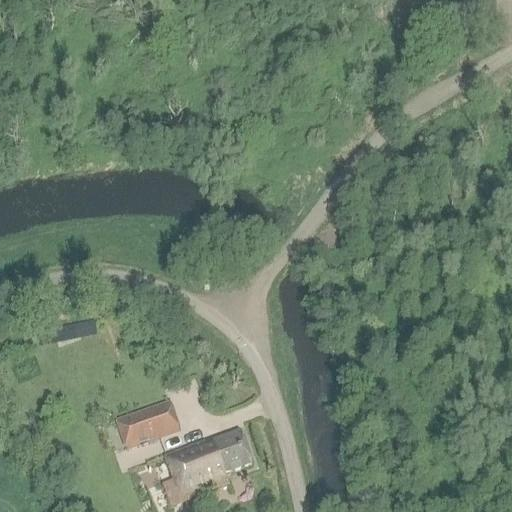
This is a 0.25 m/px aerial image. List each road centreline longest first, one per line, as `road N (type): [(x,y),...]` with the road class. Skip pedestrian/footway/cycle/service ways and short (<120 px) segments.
road 1 (unclassified): [(302,511),(268,388),(229,328),(159,286),(107,274),(54,276),(0,293)]
road 2 (track): [(229,328),(396,121),(511,51)]
